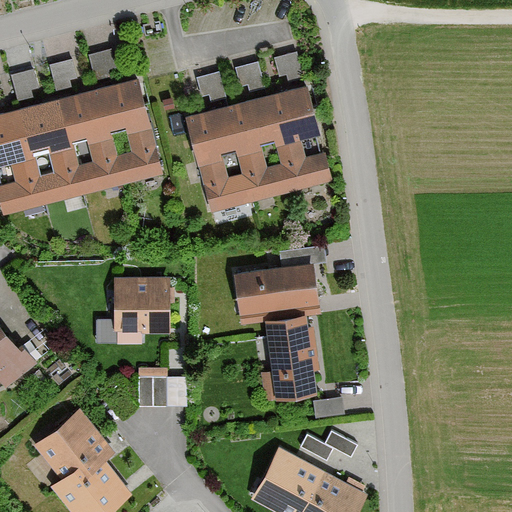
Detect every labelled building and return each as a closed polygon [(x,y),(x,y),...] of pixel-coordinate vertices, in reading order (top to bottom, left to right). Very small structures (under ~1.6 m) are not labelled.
[(111,51),(89,58),(96,85),(109,81),(107,72),(116,70),(111,51)] [(296,52),(272,57),(278,81),(301,76),(296,52)] [(71,61),(49,67),(56,94),(69,91),(66,82),(76,79),(71,61)] [(255,64),(232,69),(237,93),(260,88),(255,64)] [(33,72),(11,78),(19,105),(31,101),(29,92),(38,90),(33,72)] [(218,74),(195,79),(200,104),(223,99),(218,74)] [(163,176),(137,80),(0,116),(0,167),(9,165),(14,184),(0,187),(0,207),(3,219),(163,176)] [(330,183),(322,154),(302,160),(298,141),(317,136),(304,86),(184,118),(210,214),(330,183)] [(280,267),(233,273),(239,326),(264,323),(270,373),(263,374),(266,398),(316,392),(313,369),(318,369),(313,327),(305,328),(304,319),(317,317),(311,266),(326,264),(324,248),(278,254),(280,267)] [(169,280),(113,279),(112,333),(116,333),(116,343),(142,343),(143,333),(168,334),(169,280)] [(0,327),(0,383),(5,390),(56,347),(45,333),(22,352),(1,327),(0,327)] [(188,407),(188,375),(167,376),(166,368),(138,368),(139,408),(188,407)] [(139,409),(118,385),(98,403),(119,427),(139,409)] [(318,409),(345,407),(344,394),(317,396),(318,409)] [(111,452),(76,410),(34,446),(61,478),(51,486),(72,511),(108,511),(131,493),(102,459),(111,452)] [(357,445),(331,432),(325,444),(350,458),(357,445)] [(333,449),(307,435),(301,448),(326,461),(333,449)] [(359,511),(368,495),(278,449),(251,501),(272,511),(359,511)]
